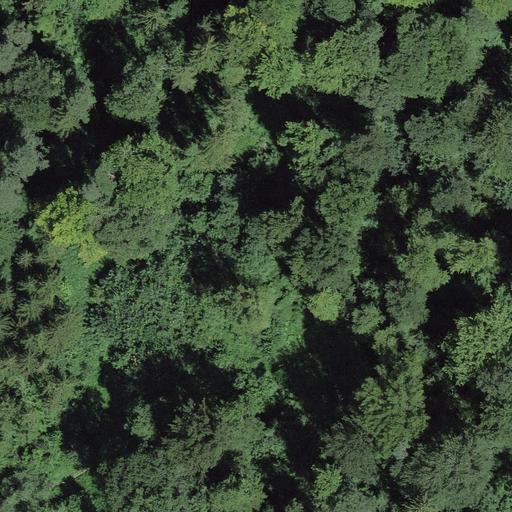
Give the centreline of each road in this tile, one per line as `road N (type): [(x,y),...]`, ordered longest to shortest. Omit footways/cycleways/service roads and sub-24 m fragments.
road 1 (track): [(0,495),(47,488),(96,463),(214,341),(280,253)]
road 2 (track): [(221,0),(273,102),(285,177),(280,253)]
